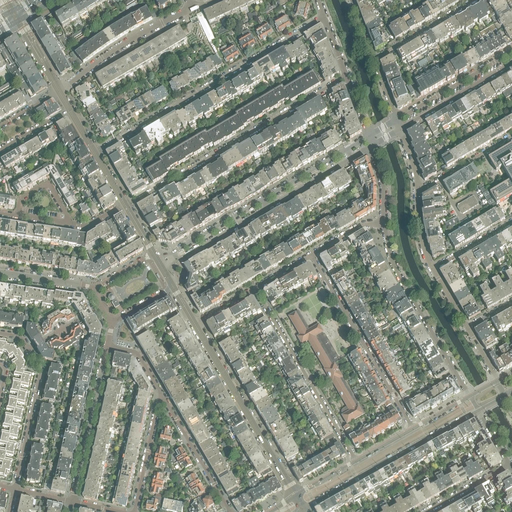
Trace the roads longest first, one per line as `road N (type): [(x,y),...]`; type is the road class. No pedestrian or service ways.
road 1 (residential): [(95,153),(324,18)]
road 2 (residential): [(126,206),(346,76)]
road 3 (tertiary): [(304,509),(479,410)]
road 4 (residential): [(253,288),(355,461)]
road 5 (residential): [(414,428),(312,255)]
road 6 (tertiary): [(296,496),(194,324)]
road 7 (residential): [(383,223),(392,264),(469,397)]
road 8 (residential): [(72,502),(107,345)]
road 9 (residential): [(194,8),(58,90)]
road 10 (residential): [(14,488),(40,368),(29,350)]
road 11 (residential): [(230,511),(160,393)]
road 12 (residential): [(511,51),(395,120)]
road 13 (residential): [(399,130),(511,62)]
road 14 (residential): [(369,136),(262,199)]
road 15 (residential): [(267,207),(372,145)]
road 16 (residential): [(133,511),(160,393)]
